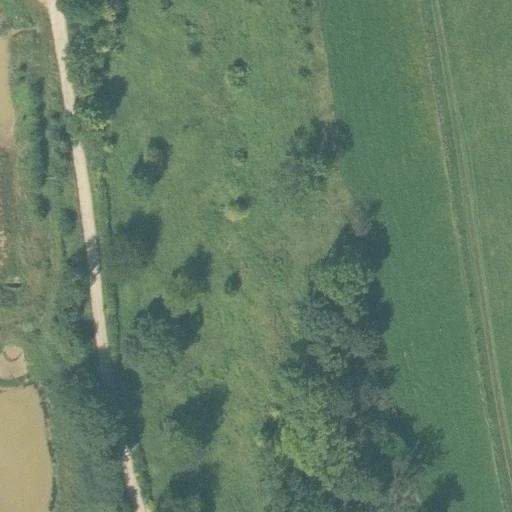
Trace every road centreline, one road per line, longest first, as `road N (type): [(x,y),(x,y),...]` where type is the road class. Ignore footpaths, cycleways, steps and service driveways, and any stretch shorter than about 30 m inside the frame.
road 1 (track): [(142,511),(109,392),(53,0)]
road 2 (track): [(511,507),(430,0)]
